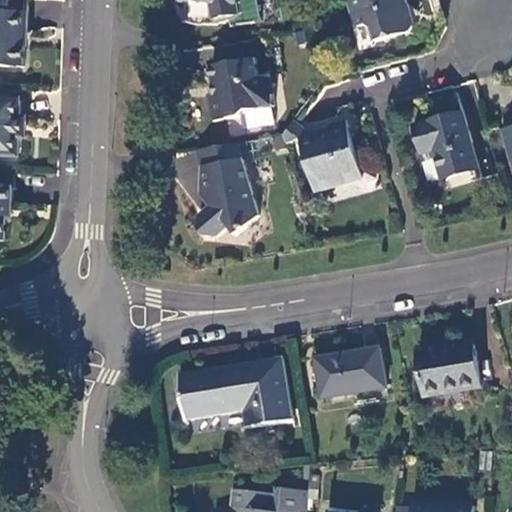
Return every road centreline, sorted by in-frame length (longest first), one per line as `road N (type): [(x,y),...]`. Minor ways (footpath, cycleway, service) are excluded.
road 1 (residential): [(87,325),(422,283),(511,259)]
road 2 (tertiary): [(87,325),(98,0)]
road 3 (tertiary): [(103,511),(83,452),(87,325)]
